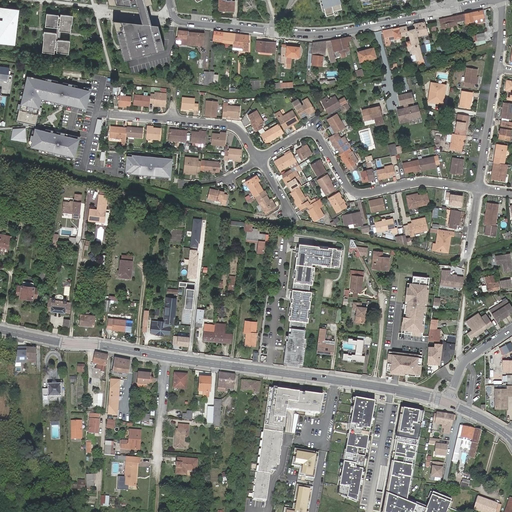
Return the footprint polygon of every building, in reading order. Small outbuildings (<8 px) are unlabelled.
[(154,4),(153,0),(107,0),(109,5),(139,8),(144,24),(141,24),(115,21),(121,43),(126,61),(167,51),(160,25),(153,25),(148,5),(154,4)] [(219,11),(234,12),(234,2),(232,2),(227,2),(226,1),(219,0),(219,11)] [(321,0),(325,16),(334,13),(333,11),(337,10),(341,9),(338,0),(321,0)] [(363,7),(364,11),(410,2),(410,0),(388,0),(372,3),(373,5),(363,7)] [(19,9),(0,7),(0,43),(15,45),(19,9)] [(483,17),(482,11),(465,14),(466,23),(464,23),(465,25),(478,22),(477,19),(483,18),(483,17)] [(58,15),(48,14),(47,26),(57,28),(58,16),(58,15)] [(70,15),(60,14),(60,16),(58,31),(60,31),(68,32),(69,24),(70,15)] [(464,20),(464,23),(466,23),(465,14),(442,19),(440,19),(442,29),(457,25),(457,22),(464,20)] [(428,34),(424,23),(414,25),(418,37),(428,34)] [(401,36),(408,35),(406,26),(383,31),(386,45),(390,44),(389,40),(394,39),(401,38),(401,36)] [(415,29),(407,31),(409,38),(409,39),(409,41),(412,40),(411,38),(417,36),(415,29)] [(177,30),(176,36),(176,37),(182,37),(181,40),(181,44),(202,47),(203,34),(188,32),(188,31),(177,30)] [(228,46),(233,47),(233,44),(234,34),(214,31),(213,39),(221,40),(221,42),(228,43),(228,46)] [(56,33),(46,32),(45,40),(44,52),(54,53),(54,52),(56,33)] [(484,33),(477,34),(477,35),(478,40),(478,42),(485,40),(484,33)] [(244,45),(243,48),(243,51),(249,52),(249,36),(234,34),(233,44),(244,45)] [(409,41),(406,42),(409,50),(411,50),(413,49),(414,54),(415,53),(415,54),(417,60),(423,58),(417,36),(411,38),(412,40),(409,41)] [(350,37),(331,41),(333,51),(339,50),(339,52),(345,51),(349,50),(347,42),(351,41),(350,37)] [(59,46),(58,52),(66,53),(68,41),(59,40),(57,39),(57,45),(59,46)] [(325,47),(327,47),(330,59),(335,58),(333,51),(331,41),(321,42),(321,44),(313,43),(311,55),(313,55),(312,65),(321,66),(322,56),(324,56),(325,47)] [(271,43),(260,42),(260,44),(256,44),(256,51),(260,52),(271,53),(271,52),(275,52),(276,45),(271,45),(271,43)] [(280,58),(286,59),(286,57),(299,58),(300,48),(287,47),(287,48),(281,48),(281,56),(280,58)] [(376,58),(373,49),(365,52),(364,50),(357,52),(360,62),(376,58)] [(0,66),(0,80),(7,82),(8,77),(9,68),(0,66)] [(464,81),(475,83),(476,75),(478,68),(467,66),(464,81)] [(362,69),(354,71),(356,77),(363,76),(362,69)] [(204,71),(203,85),(207,82),(213,82),(214,72),(208,71),(204,71)] [(90,91),(27,76),(16,121),(35,125),(41,99),(86,109),(90,91)] [(248,81),(248,89),(260,88),(259,80),(248,81)] [(443,93),(444,84),(431,82),(428,101),(443,103),(445,93),(443,93)] [(471,102),(473,92),(462,90),(460,106),(470,108),(471,102)] [(154,94),(150,94),(150,95),(149,101),(153,102),(153,104),(159,105),(159,102),(165,103),(166,92),(154,91),(154,94)] [(412,92),(399,95),(401,104),(405,104),(406,108),(398,109),(400,121),(420,117),(418,105),(408,107),(407,103),(414,102),(412,92)] [(133,104),(149,105),(149,101),(150,95),(134,94),(133,104)] [(130,105),(131,96),(119,95),(118,103),(126,104),(130,105)] [(341,106),(347,102),(344,97),(339,99),(341,102),(339,103),(334,95),(328,98),(324,101),(328,108),(326,109),(329,113),(340,106),(341,106)] [(192,97),(179,96),(178,106),(186,107),(191,107),(191,109),(195,109),(195,103),(192,102),(192,97)] [(209,113),(216,114),(218,100),(207,99),(205,115),(209,115),(209,113)] [(295,108),(300,117),(307,112),(314,108),(309,100),(303,104),(300,105),(297,100),(292,103),(295,108)] [(230,114),(239,115),(240,105),(228,104),(228,103),(223,102),(222,117),(226,117),(227,114),(230,114)] [(341,106),(340,106),(344,113),(351,110),(347,102),(341,106)] [(511,103),(503,102),(501,117),(511,119),(511,116),(511,103)] [(379,105),(362,109),(364,120),(375,117),(381,116),(379,105)] [(282,115),(277,118),(283,128),(287,126),(286,125),(298,119),(292,109),(282,115)] [(256,131),(262,127),(261,124),(263,122),(256,110),(248,114),(251,121),(253,123),(255,127),(254,127),(256,131)] [(337,132),(344,127),(336,113),(327,118),(335,133),(337,132)] [(468,115),(457,113),(454,134),(465,135),(468,115)] [(509,121),(502,120),(501,131),(500,133),(499,139),(510,140),(511,128),(511,125),(508,125),(509,121)] [(147,125),(146,138),(160,139),(161,128),(153,127),(151,127),(151,126),(147,125)] [(281,132),(277,125),(273,127),(271,128),(261,134),(265,142),(270,139),(277,135),(281,132)] [(121,141),(125,141),(126,136),(126,128),(111,126),(110,137),(121,138),(121,141)] [(143,128),(126,127),(126,128),(126,136),(142,137),(143,128)] [(26,128),(13,129),(11,139),(27,142),(26,128)] [(79,139),(34,128),(30,147),(74,158),(79,139)] [(168,140),(186,141),(187,131),(169,129),(168,140)] [(205,144),(206,132),(198,132),(191,131),(190,142),(204,143),(204,144),(205,144)] [(335,133),(330,136),(329,137),(332,143),(333,145),(336,149),(338,148),(341,153),(347,149),(341,139),(337,132),(335,133)] [(225,146),(226,133),(221,133),(221,134),(220,134),(212,133),(210,144),(225,146)] [(454,134),(451,133),(449,149),(460,151),(461,145),(462,142),(462,139),(464,139),(465,135),(454,134)] [(390,156),(398,155),(395,143),(387,145),(390,156)] [(496,155),(494,162),(504,164),(506,150),(507,145),(498,144),(497,155),(496,155)] [(303,147),(302,148),(295,152),(300,160),(312,154),(307,145),(303,147)] [(349,166),(352,170),(357,167),(355,163),(357,162),(349,148),(347,149),(341,153),(340,154),(342,157),(346,164),(348,167),(349,166)] [(224,156),(224,160),(228,160),(228,159),(241,160),(242,150),(229,149),(228,153),(224,153),(224,156)] [(279,171),(296,161),(291,151),(287,154),(274,161),(279,171)] [(132,156),(126,156),(125,171),(131,171),(131,174),(171,178),(173,159),(132,155),(132,156)] [(433,156),(418,159),(420,169),(420,170),(435,167),(435,163),(439,162),(437,155),(433,156)] [(196,171),(200,172),(200,170),(201,162),(198,162),(198,159),(185,157),(184,170),(196,171)] [(459,167),(460,167),(462,160),(451,158),(449,174),(458,176),(459,167)] [(420,169),(418,159),(402,163),(404,172),(412,170),(420,169)] [(201,162),(200,170),(211,171),(215,172),(219,172),(220,162),(201,160),(201,162)] [(318,177),(326,172),(322,166),(319,160),(311,165),(318,177)] [(504,164),(494,162),(494,167),(496,167),(494,180),(505,182),(508,164),(504,164)] [(377,170),(379,179),(387,177),(386,176),(389,175),(394,174),(392,164),(382,167),(383,169),(377,170)] [(284,177),(283,178),(288,186),(291,192),(294,191),(299,188),(300,187),(296,179),(302,176),(297,168),(293,170),(292,168),(282,174),(284,177)] [(372,169),(359,172),(361,181),(374,178),(372,169)] [(245,182),(253,197),(254,196),(262,192),(259,186),(258,187),(257,185),(258,184),(257,183),(259,181),(256,175),(245,182)] [(326,196),(335,191),(331,183),(326,175),(317,180),(326,196)] [(291,192),(290,193),(295,201),(298,206),(298,207),(300,206),(302,210),(303,209),(308,206),(312,204),(310,201),(307,202),(299,188),(294,191),(291,192)] [(223,193),(217,191),(209,189),(207,198),(221,202),(220,204),(225,205),(227,195),(223,195),(223,193)] [(265,196),(263,191),(262,192),(254,196),(262,211),(264,214),(266,213),(274,208),(272,204),(271,205),(268,201),(265,196)] [(449,205),(462,207),(463,197),(451,195),(451,194),(447,193),(446,200),(450,200),(449,205)] [(340,197),(338,194),(329,199),(336,211),(345,206),(344,204),(342,201),(340,197)] [(411,197),(411,196),(406,197),(409,209),(429,205),(427,194),(418,196),(411,197)] [(97,220),(106,221),(109,196),(101,195),(99,211),(92,210),(91,221),(97,222),(97,220)] [(382,199),(378,200),(378,201),(373,202),(372,201),(368,202),(370,213),(385,210),(382,199)] [(80,203),(74,202),(70,202),(68,203),(63,203),(62,213),(69,213),(71,212),(73,212),(73,214),(72,218),(78,219),(80,203)] [(312,204),(308,206),(310,210),(308,211),(310,215),(311,217),(314,222),(324,217),(315,202),(312,204)] [(488,203),(485,221),(496,223),(499,205),(488,203)] [(460,218),(461,212),(451,211),(449,224),(448,228),(449,228),(456,230),(457,225),(459,225),(460,221),(460,218)] [(362,226),(359,214),(351,215),(350,214),(342,216),(345,227),(353,225),(354,228),(362,226)] [(202,220),(194,219),(191,247),(199,247),(199,243),(200,243),(202,220)] [(381,222),(378,223),(375,223),(377,233),(379,232),(390,230),(391,234),(397,232),(396,228),(394,228),(392,220),(381,222)] [(412,224),(408,225),(409,232),(410,237),(414,236),(414,234),(428,231),(426,220),(418,222),(418,220),(411,222),(412,224)] [(263,253),(265,241),(265,234),(260,233),(260,230),(252,229),(253,224),(245,222),(244,230),(248,230),(247,238),(259,240),(259,242),(258,252),(263,253)] [(485,235),(491,236),(491,232),(497,233),(498,227),(495,226),(487,225),(485,235)] [(454,235),(454,233),(445,231),(445,235),(439,234),(436,251),(446,253),(447,245),(450,245),(451,236),(454,237),(454,235)] [(0,247),(7,249),(9,237),(0,234),(0,247)] [(353,240),(350,239),(349,245),(349,251),(352,252),(352,253),(355,253),(355,255),(355,256),(356,257),(358,258),(359,258),(360,258),(361,257),(362,256),(361,255),(367,257),(368,247),(356,246),(353,240)] [(283,365),(304,368),(307,338),(306,338),(306,330),(307,322),(309,322),(314,291),(310,291),(311,284),(313,284),(316,266),(314,265),(314,263),(340,266),(342,249),(299,243),(283,365)] [(198,251),(190,250),(187,278),(196,279),(199,255),(197,255),(198,251)] [(374,251),(374,256),(376,256),(374,266),(384,267),(384,269),(388,270),(390,258),(382,256),(382,252),(374,251)] [(511,270),(509,254),(495,258),(496,266),(501,264),(503,273),(511,270)] [(376,256),(374,256),(372,268),(384,269),(384,267),(374,266),(376,256)] [(131,262),(122,260),(121,260),(119,277),(131,278),(132,262),(131,262)] [(39,269),(38,282),(46,283),(47,270),(46,270),(46,266),(40,265),(40,269),(39,269)] [(450,272),(442,271),(441,286),(462,288),(463,278),(449,277),(450,272)] [(430,277),(413,274),(412,282),(409,282),(406,302),(403,304),(400,333),(423,337),(430,277)] [(487,291),(499,289),(498,284),(497,284),(495,274),(490,275),(491,282),(486,283),(487,291)] [(352,275),(350,290),(350,291),(360,292),(362,276),(352,275)] [(501,289),(511,287),(510,279),(499,281),(501,289)] [(20,297),(32,299),(32,298),(36,299),(38,289),(34,288),(34,287),(30,287),(30,283),(27,283),(26,285),(23,284),(23,286),(21,286),(22,286),(17,286),(16,296),(20,296),(20,297)] [(194,289),(186,288),(184,308),(192,309),(194,289)] [(433,304),(440,305),(441,297),(435,296),(433,304)] [(54,302),(55,298),(52,297),(52,298),(49,297),(47,311),(50,311),(51,312),(66,313),(70,313),(70,305),(66,304),(66,299),(63,299),(63,303),(54,302)] [(166,306),(164,322),(158,321),(158,322),(152,322),(152,326),(151,326),(151,332),(157,333),(157,335),(163,335),(163,333),(169,334),(171,323),(174,324),(176,308),(175,308),(176,299),(171,298),(170,300),(167,300),(166,306)] [(511,308),(505,300),(489,312),(496,321),(498,319),(498,318),(500,316),(501,317),(507,313),(506,312),(507,311),(509,311),(511,309),(511,308)] [(364,314),(365,314),(366,307),(361,306),(362,303),(354,302),(353,306),(357,307),(356,310),(355,322),(364,323),(365,318),(363,318),(364,314)] [(79,325),(93,327),(95,316),(80,314),(80,315),(77,314),(75,324),(79,325)] [(485,314),(478,319),(477,317),(472,320),(467,324),(476,335),(492,324),(485,314)] [(126,321),(114,319),(113,329),(113,330),(125,331),(126,321)] [(255,341),(256,338),(256,333),(257,322),(246,321),(244,332),(245,332),(246,332),(245,345),(255,346),(255,341)] [(223,343),(231,343),(232,334),(224,333),(225,331),(224,331),(224,328),(224,327),(215,326),(215,327),(215,329),(213,342),(223,343)] [(203,340),(213,342),(215,329),(204,328),(203,340)] [(318,339),(316,352),(333,354),(334,345),(321,344),(322,340),(324,341),(324,340),(325,329),(319,328),(318,339)] [(440,330),(430,329),(429,340),(439,340),(440,330)] [(189,336),(177,335),(176,344),(188,345),(189,336)] [(351,359),(351,362),(356,362),(355,362),(364,363),(365,356),(360,355),(360,352),(362,352),(363,340),(357,339),(357,340),(352,339),(348,338),(347,344),(356,345),(355,355),(352,354),(352,355),(348,355),(348,354),(343,353),(343,360),(347,361),(347,359),(351,359)] [(435,348),(429,348),(429,351),(428,351),(427,364),(440,364),(441,360),(444,361),(445,357),(449,357),(449,354),(454,355),(456,340),(448,339),(447,343),(443,343),(443,345),(435,345),(435,348)] [(26,346),(17,346),(16,363),(27,362),(26,347),(26,346)] [(27,362),(36,362),(36,347),(26,347),(27,362)] [(105,366),(108,355),(95,352),(94,358),(93,363),(105,366)] [(399,355),(390,353),(387,374),(397,374),(421,376),(422,357),(399,355)] [(119,371),(121,372),(127,373),(130,361),(115,358),(112,370),(119,371)] [(511,359),(502,360),(502,372),(511,372),(511,359)] [(137,384),(146,385),(147,383),(150,383),(151,383),(152,382),(153,381),(153,380),(153,379),(152,378),(151,377),(151,373),(138,372),(138,376),(137,377),(137,384)] [(234,384),(235,374),(219,372),(217,390),(225,391),(225,389),(233,389),(233,387),(233,384),(234,384)] [(173,388),(186,389),(187,374),(174,373),(173,388)] [(206,391),(205,396),(205,397),(205,399),(209,400),(209,397),(211,377),(199,377),(199,391),(203,391),(206,391)] [(110,378),(108,415),(118,415),(121,379),(110,378)] [(240,390),(250,391),(251,381),(242,380),(240,390)] [(42,389),(42,405),(48,405),(48,397),(60,396),(60,384),(56,384),(56,381),(52,381),(52,384),(47,384),(47,389),(42,389)] [(251,381),(250,391),(251,391),(250,393),(254,394),(254,392),(258,392),(259,382),(251,381)] [(495,409),(507,409),(507,395),(511,395),(511,385),(506,386),(506,389),(495,389),(495,409)] [(274,387),(270,387),(267,409),(269,409),(268,415),(266,414),(265,423),(266,423),(266,428),(264,428),(263,432),(263,437),(262,440),(261,446),(261,448),(260,454),(260,457),(259,462),(259,465),(258,470),(258,471),(257,471),(253,499),(266,501),(270,469),(273,469),(273,467),(276,468),(276,464),(277,459),(279,459),(279,455),(277,455),(278,450),(280,450),(281,446),(281,445),(279,445),(280,440),(282,440),(284,427),(282,427),(284,416),(285,416),(286,409),(298,411),(299,409),(312,411),(311,413),(319,414),(323,394),(305,392),(299,392),(294,391),(295,390),(290,389),(282,388),(282,387),(274,386),(274,387)] [(94,402),(94,406),(103,407),(104,393),(99,393),(98,402),(94,402)] [(339,486),(337,494),(357,498),(375,401),(355,397),(355,400),(354,404),(354,407),(355,408),(355,411),(353,411),(350,425),(352,425),(351,430),(349,430),(349,434),(350,435),(349,439),(348,439),(345,450),(347,451),(345,460),(344,460),(343,464),(339,486)] [(213,418),(212,424),(212,427),(219,428),(221,400),(214,400),(214,407),(213,414),(213,415),(213,418)] [(404,408),(384,511),(446,511),(450,503),(432,495),(430,500),(431,500),(426,511),(420,508),(420,507),(416,505),(406,501),(407,499),(412,470),(411,469),(414,457),(415,457),(422,419),(421,419),(422,412),(404,408)] [(395,437),(398,437),(404,408),(401,408),(395,437)] [(183,419),(192,421),(193,411),(187,410),(187,414),(183,413),(183,419)] [(150,415),(149,415),(149,413),(142,412),(141,419),(141,425),(148,426),(149,420),(150,415)] [(436,414),(433,414),(432,423),(445,425),(444,428),(443,434),(449,434),(450,426),(451,426),(452,419),(453,415),(437,412),(436,414)] [(90,414),(89,432),(98,433),(100,420),(98,419),(99,415),(90,414)] [(175,428),(174,448),(184,448),(185,437),(185,429),(189,429),(189,424),(178,423),(178,429),(175,428)] [(472,442),(473,437),(472,437),(474,430),(459,426),(451,460),(457,462),(459,453),(458,453),(459,446),(462,447),(465,447),(468,448),(467,449),(470,449),(471,446),(472,442)] [(480,430),(475,428),(473,437),(472,442),(471,446),(470,449),(469,455),(468,459),(471,460),(472,456),(474,456),(480,430)] [(121,447),(138,448),(139,439),(140,439),(141,430),(130,429),(129,440),(122,440),(121,447)] [(444,456),(445,446),(437,444),(438,440),(431,439),(429,438),(428,443),(435,444),(434,454),(444,456)] [(319,454),(297,449),(294,467),(300,467),(293,507),(285,507),(284,511),(308,511),(315,478),(319,454)] [(126,461),(125,484),(136,485),(137,462),(140,462),(140,456),(127,455),(126,461)] [(176,462),(175,468),(176,468),(176,474),(185,474),(186,470),(197,470),(197,460),(178,458),(178,462),(176,462)] [(442,468),(432,466),(431,476),(440,478),(442,468)] [(96,473),(87,473),(87,486),(95,486),(96,473)] [(86,489),(87,479),(79,478),(78,488),(86,489)] [(468,486),(469,483),(460,481),(459,487),(462,487),(467,489),(468,487),(468,486)] [(101,505),(109,506),(110,495),(102,494),(101,505)] [(495,511),(499,504),(477,497),(473,508),(484,511),(495,511)] [(426,509),(420,507),(420,508),(426,511),(431,500),(430,500),(426,509)]
